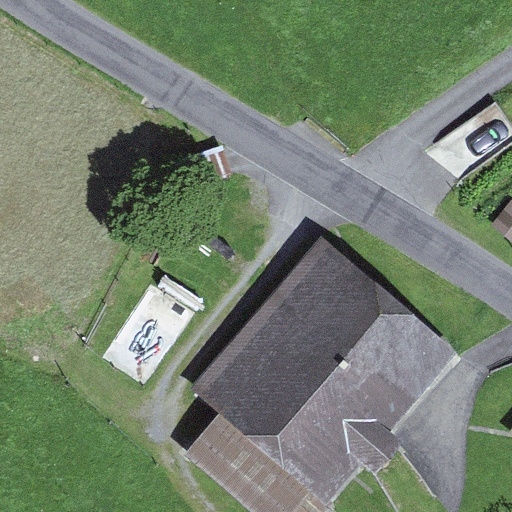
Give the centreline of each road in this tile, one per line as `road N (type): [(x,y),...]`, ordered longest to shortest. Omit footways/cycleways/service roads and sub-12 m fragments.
road 1 (unclassified): [(29,0),(382,206),(511,293)]
road 2 (track): [(179,372),(162,425),(170,459),(201,511)]
